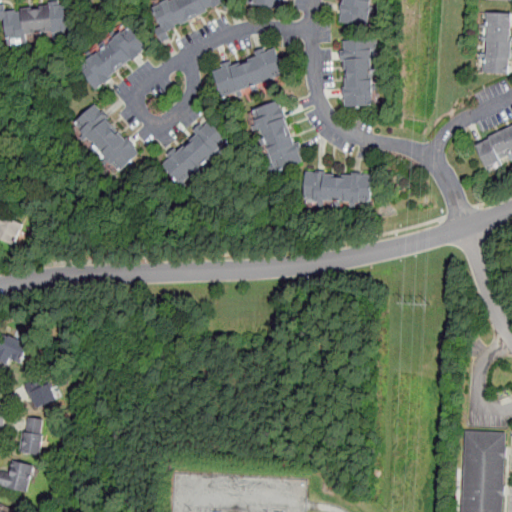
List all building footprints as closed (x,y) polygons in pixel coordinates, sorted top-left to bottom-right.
[(164,0),(152,6),(153,12),(156,17),(157,31),(161,40),(221,8),(226,7),(226,1),(225,0),(164,0)] [(256,0),(256,5),(281,8),(281,0),(256,0)] [(342,0),(339,23),(370,26),(373,0),(342,0)] [(70,1),(1,8),(4,40),(73,33),(70,1)] [(511,75),(511,43),(511,11),(483,11),(482,74),(511,75)] [(97,91),(149,48),(129,25),(78,68),(97,91)] [(373,38),(341,40),(344,107),(376,105),(373,38)] [(278,49),(213,66),(222,99),(287,81),(278,49)] [(280,98),(250,111),(277,174),(307,162),(280,98)] [(119,174),(142,152),(96,103),(73,124),(119,174)] [(211,118),(160,163),(184,190),(235,145),(211,118)] [(486,168),(511,155),(511,127),(475,145),(486,168)] [(372,203),(373,172),(306,171),(305,202),(372,203)] [(0,226),(0,238),(15,246),(25,224),(6,214),(0,226)] [(31,341),(5,332),(0,345),(0,360),(10,364),(13,358),(23,362),(31,341)] [(25,382),(33,408),(58,400),(50,375),(25,382)] [(45,418),(24,416),(20,451),(42,454),(45,418)] [(461,511),(503,511),(506,432),(464,430),(461,511)] [(0,485),(29,491),(34,464),(14,460),(12,471),(1,469),(0,474),(0,485)] [(0,511),(18,511),(0,503),(0,511)]
